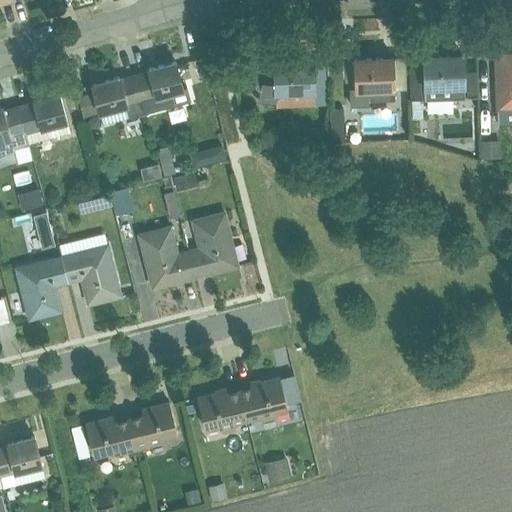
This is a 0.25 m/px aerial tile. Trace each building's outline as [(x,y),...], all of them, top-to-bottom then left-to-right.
[(511,53),(495,54),(497,123),(511,122),(511,53)] [(423,99),(464,98),(463,56),(424,57),(424,73),(409,73),(410,99),(411,99),(412,117),(423,117),(423,99)] [(368,101),(394,100),(393,58),(353,59),(354,88),(349,88),(350,106),(369,106),(368,101)] [(314,93),(313,61),(272,63),(272,65),(257,63),(254,82),(256,85),(258,87),(259,87),(257,101),(275,104),(275,107),(314,106),(314,93)] [(342,61),(327,61),(327,79),(343,79),(342,61)] [(173,103),(189,99),(186,88),(182,89),(175,62),(148,70),(149,72),(134,76),(145,113),(174,105),(173,103)] [(476,72),(466,72),(466,97),(476,97),(476,72)] [(102,124),(145,113),(134,76),(120,80),(119,77),(92,85),(94,91),(77,96),(83,117),(99,113),(102,124)] [(209,81),(201,83),(206,103),(214,100),(209,81)] [(29,144),(70,132),(60,93),(32,101),(33,103),(18,107),(29,144)] [(181,105),(166,108),(168,120),(183,118),(181,105)] [(14,148),(29,144),(18,107),(4,111),(3,109),(0,109),(0,154),(14,151),(14,148)] [(343,108),(328,109),(330,139),(344,138),(343,108)] [(500,140),(480,140),(480,157),(500,157),(500,140)] [(29,149),(14,153),(16,165),(32,161),(29,149)] [(170,152),(159,155),(163,175),(175,173),(170,152)] [(157,158),(148,161),(153,178),(162,175),(157,158)] [(173,176),(177,191),(197,186),(193,171),(173,176)] [(17,192),(21,210),(43,204),(38,187),(17,192)] [(126,192),(111,196),(115,214),(131,211),(126,192)] [(109,194),(78,202),(80,213),(112,205),(109,194)] [(194,277),(237,266),(223,211),(190,219),(197,247),(187,249),(194,277)] [(33,216),(41,249),(55,245),(46,212),(33,216)] [(194,277),(187,249),(178,252),(171,224),(138,233),(152,287),(194,277)] [(88,304),(120,295),(104,233),(57,245),(60,255),(68,283),(82,280),(88,304)] [(55,287),(68,283),(60,255),(15,266),(29,319),(60,310),(55,287)] [(276,413),(287,409),(278,377),(261,382),(262,385),(257,386),(255,381),(250,382),(251,388),(239,391),(247,420),(258,417),(260,423),(273,420),(276,413)] [(247,420),(239,391),(227,393),(226,388),(220,389),(221,395),(216,397),(215,393),(197,398),(205,431),(218,428),(222,432),(236,429),(234,424),(247,420)] [(163,439),(178,435),(169,403),(142,410),(143,416),(129,419),(137,449),(161,443),(163,439)] [(137,449),(129,419),(114,423),(113,417),(85,424),(94,456),(108,453),(111,456),(137,449)] [(90,456),(82,423),(71,426),(79,458),(90,456)] [(0,477),(2,487),(44,477),(34,437),(7,444),(7,446),(0,447),(0,477)] [(286,457),(264,462),(269,481),(290,475),(286,457)] [(223,482),(208,485),(212,501),(227,497),(223,482)] [(197,488),(184,491),(187,505),(201,502),(197,488)]
